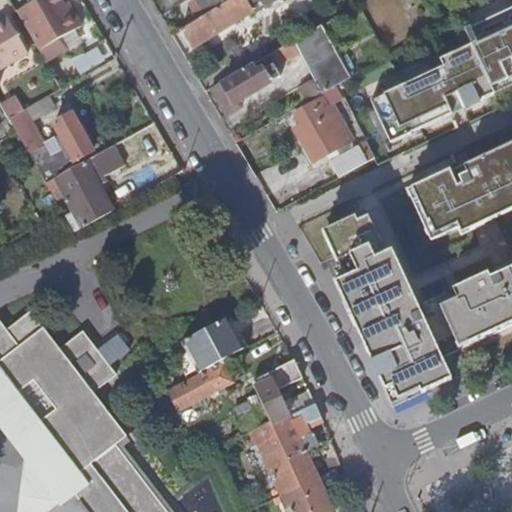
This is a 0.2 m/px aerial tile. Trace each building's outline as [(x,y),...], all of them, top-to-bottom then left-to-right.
[(61,0),(38,0),(17,12),(39,52),(83,27),(74,10),(69,13),(65,6),(61,0)] [(270,0),(231,0),(201,19),(181,31),(192,48),(270,0)] [(201,19),(231,0),(199,0),(192,5),(201,19)] [(70,4),(65,6),(69,13),(74,10),(70,4)] [(0,71),(28,55),(7,18),(0,21),(0,71)] [(473,45),(441,60),(445,67),(465,108),(509,87),(506,81),(511,77),(511,24),(477,41),(471,29),(466,31),(473,45)] [(309,68),(337,52),(321,25),(272,53),(279,65),(300,53),(309,68)] [(331,90),(336,87),(352,78),(337,52),(309,68),(323,94),(331,90)] [(372,101),(391,141),(453,113),(434,72),(430,64),(388,84),(392,92),(372,101)] [(445,67),(434,72),(453,113),(465,108),(445,67)] [(222,82),(212,88),(227,114),(242,106),(239,101),(265,85),(254,68),(224,85),(222,82)] [(341,95),(336,87),(331,90),(336,98),(341,95)] [(22,113),(25,112),(17,98),(3,107),(10,120),(22,113)] [(324,98),(296,114),(321,158),(351,141),(343,127),(341,129),(324,98)] [(73,114),(55,124),(64,141),(45,152),(22,113),(10,120),(47,184),(59,176),(79,166),(76,162),(94,152),(73,114)] [(105,177),(129,163),(117,143),(93,156),(105,177)] [(339,176),(376,157),(368,143),(331,162),(339,176)] [(450,170),(407,190),(431,241),(459,228),(462,233),(511,210),(511,143),(451,172),(450,170)] [(94,158),(86,162),(99,186),(106,182),(94,158)] [(179,172),(172,159),(150,172),(157,184),(179,172)] [(59,176),(47,184),(51,191),(61,185),(76,213),(67,218),(76,233),(112,212),(99,186),(86,162),(79,166),(59,176)] [(511,323),(511,255),(511,256),(511,259),(496,268),(499,275),(490,279),(488,274),(418,306),(393,251),(387,254),(367,211),(325,230),(347,278),(336,284),(394,406),(452,379),(441,357),(511,323)] [(166,511),(116,446),(127,438),(93,393),(115,375),(100,356),(98,358),(94,353),(97,351),(82,332),(59,349),(42,327),(41,328),(29,312),(7,329),(0,320),(0,373),(88,487),(77,495),(90,511),(166,511)] [(243,350),(227,319),(184,342),(201,373),(204,371),(223,361),(243,350)] [(223,361),(204,371),(206,374),(161,398),(168,412),(167,412),(169,416),(233,381),(223,361)] [(299,371),(294,361),(253,383),(271,422),(272,425),(289,417),(274,384),(299,371)] [(0,425),(26,458),(21,495),(18,511),(48,511),(60,503),(63,506),(77,495),(88,487),(0,373),(0,425)] [(296,413),(315,405),(310,392),(291,401),(296,413)] [(301,441),(313,435),(308,425),(321,418),(315,405),(296,413),(289,417),(301,441)] [(301,441),(289,417),(272,425),(277,436),(289,461),(306,453),(319,447),(313,435),(301,441)] [(289,461),(277,436),(257,445),(280,494),(301,485),(306,494),(322,487),(306,453),(289,461)] [(301,485),(280,494),(288,511),(333,511),(322,487),(306,494),(301,485)]
